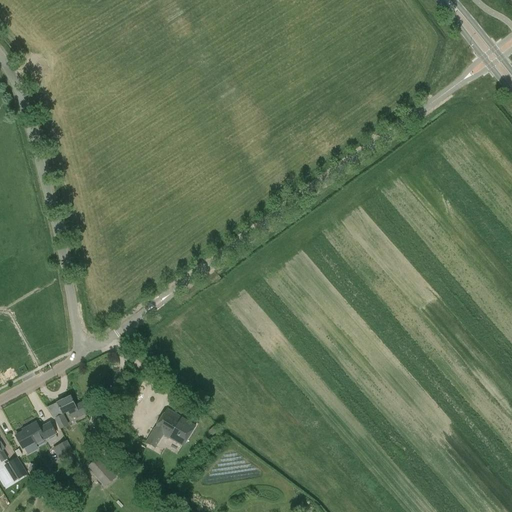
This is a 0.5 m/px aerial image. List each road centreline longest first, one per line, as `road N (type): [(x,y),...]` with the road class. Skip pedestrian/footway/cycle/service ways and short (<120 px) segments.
road 1 (unclassified): [(84,357),(413,116)]
road 2 (unclassified): [(84,357),(23,88),(0,54)]
